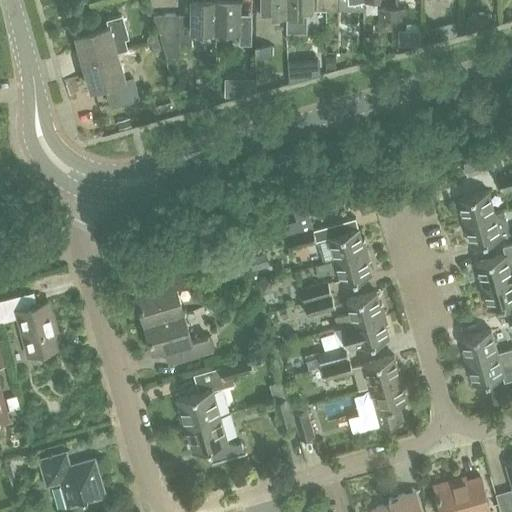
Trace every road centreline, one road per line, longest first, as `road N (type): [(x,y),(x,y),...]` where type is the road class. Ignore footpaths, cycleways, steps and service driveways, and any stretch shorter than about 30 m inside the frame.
road 1 (tertiary): [(93,177),(138,178),(511,66)]
road 2 (residential): [(173,511),(408,450),(447,421)]
road 3 (residential): [(154,511),(80,236)]
road 4 (residential): [(447,421),(391,211)]
road 5 (tertiary): [(93,177),(68,167),(48,145),(10,0)]
